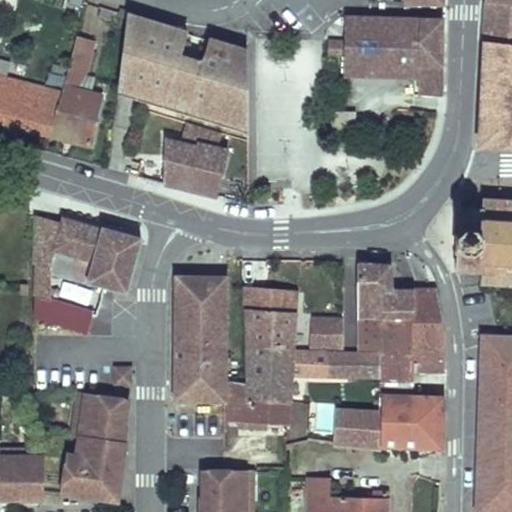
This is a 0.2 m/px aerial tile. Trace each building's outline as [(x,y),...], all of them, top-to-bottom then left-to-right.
[(511,44),(511,0),(487,0),(487,3),(510,5),(508,21),(486,19),(485,41),(497,43),(511,44)] [(422,95),(444,96),(447,21),(349,17),(348,41),(334,40),(334,53),(345,54),(345,75),(423,79),(422,95)] [(249,137),(248,55),(209,43),(202,67),(180,60),(187,36),(128,18),(118,98),(249,137)] [(96,44),(78,39),(62,95),(51,135),(91,147),(105,98),(92,94),(83,92),(87,75),(96,44)] [(492,140),(497,43),(485,41),(483,76),(483,97),(484,106),(486,106),(485,118),(481,118),(480,145),(494,147),(492,140)] [(511,44),(497,43),(492,140),(494,147),(511,147),(511,44)] [(92,94),(96,78),(87,75),(83,92),(92,94)] [(0,121),(51,135),(62,95),(0,77),(0,121)] [(167,185),(219,199),(229,149),(216,147),(221,133),(189,124),(183,146),(168,142),(167,185)] [(511,199),(482,198),(482,209),(459,208),(456,272),(482,274),(481,284),(511,286),(511,199)] [(126,292),(142,238),(102,227),(101,229),(63,219),(61,225),(37,216),(34,317),(86,333),(92,314),(97,316),(105,286),(126,292)] [(436,290),(391,290),(390,266),(359,264),(359,350),(380,350),(380,354),(381,371),(413,371),(443,371),(443,332),(436,290)] [(225,400),(226,276),(212,276),(212,284),(197,284),(184,296),(184,373),(176,373),(176,399),(215,400),(225,400)] [(184,296),(197,284),(212,284),(212,276),(176,276),(176,373),(184,373),(184,296)] [(292,348),(297,292),(245,288),(248,346),(292,348)] [(326,345),(327,320),(311,320),(311,346),(326,347),(326,345)] [(344,347),(344,321),(327,320),(326,345),(326,347),(344,347)] [(511,511),(511,344),(485,344),(480,511),(511,511)] [(292,348),(248,346),(249,398),(289,402),(292,348)] [(359,380),(359,354),(329,354),(329,380),(359,380)] [(380,354),(359,354),(359,380),(381,380),(381,371),(380,354)] [(130,382),(130,368),(116,368),(116,382),(130,382)] [(414,380),(413,371),(381,371),(381,380),(414,380)] [(413,398),(414,383),(381,382),(381,398),(413,398)] [(288,425),(289,402),(249,398),(246,398),(246,386),(231,384),(228,421),(288,425)] [(85,412),(87,394),(79,393),(73,436),(75,436),(77,418),(85,412)] [(120,477),(125,443),(123,442),(125,426),(120,426),(124,399),(87,394),(85,412),(77,418),(75,436),(77,436),(85,437),(82,455),(74,454),(68,453),(62,492),(94,497),(103,490),(108,497),(109,498),(110,499),(116,499),(118,493),(118,491),(117,490),(112,483),(120,477)] [(442,451),(442,397),(413,398),(381,398),(381,415),(379,447),(442,451)] [(125,426),(129,400),(124,399),(120,426),(125,426)] [(379,447),(381,415),(336,413),(334,444),(379,447)] [(82,455),(85,437),(77,436),(74,454),(82,455)] [(42,457),(42,448),(0,448),(0,450),(16,450),(23,457),(42,457)] [(42,493),(42,457),(23,457),(16,450),(0,450),(0,449),(0,498),(14,499),(14,493),(42,493)] [(253,511),(253,498),(246,491),(246,472),(209,472),(209,498),(204,498),(202,498),(201,511),(253,511)] [(254,511),(255,472),(246,472),(246,491),(253,498),(253,511),(254,511)] [(118,493),(120,477),(112,483),(117,490),(118,491),(118,493)] [(388,511),(388,493),(375,493),(375,499),(328,498),(328,480),(309,479),(308,511),(388,511)] [(108,497),(103,490),(94,497),(110,499),(109,498),(108,497)]
